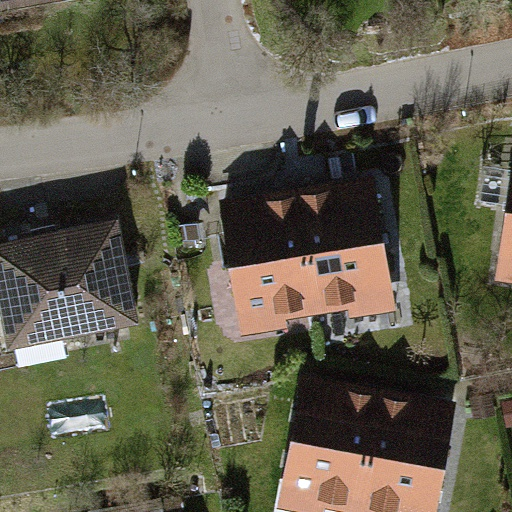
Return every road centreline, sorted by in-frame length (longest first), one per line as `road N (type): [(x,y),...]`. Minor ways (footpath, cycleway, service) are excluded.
road 1 (residential): [(238,118),(511,67)]
road 2 (residential): [(0,151),(238,118)]
road 3 (residential): [(216,0),(238,118)]
